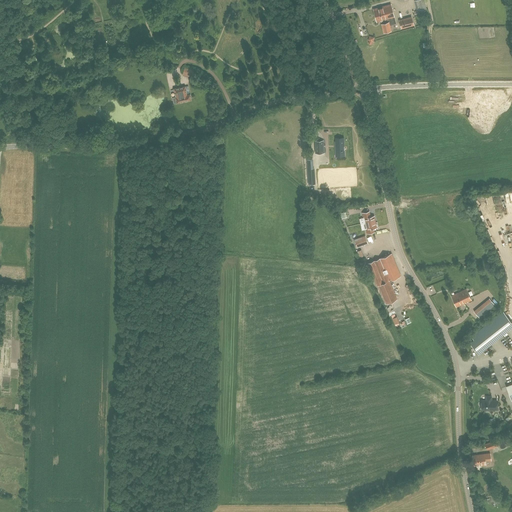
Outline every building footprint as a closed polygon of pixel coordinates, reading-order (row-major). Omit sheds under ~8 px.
[(423,0),(415,0),(414,0),(417,10),(426,7),(423,0)] [(395,22),(394,17),(391,4),(373,9),(377,21),(383,20),(384,23),(382,24),(384,32),(391,30),(389,23),(395,22)] [(401,28),(414,25),(412,17),(399,20),(401,28)] [(176,97),(175,97),(176,103),(191,100),(190,94),(187,94),(185,86),(174,89),(176,97)] [(348,140),(339,140),(339,144),(340,144),(340,154),(343,153),(343,157),(348,157),(348,149),(348,140)] [(323,141),(315,141),(316,153),(325,153),(324,149),(323,141)] [(374,232),(373,228),(378,227),(377,222),(375,223),(374,216),(370,217),(369,212),(362,213),(365,223),(366,223),(367,229),(366,229),(367,233),(374,232)] [(365,237),(355,240),(357,246),(367,243),(365,237)] [(397,299),(389,280),(400,276),(391,254),(368,264),(378,285),(386,303),(397,299)] [(456,307),(471,300),(466,289),(451,296),(456,307)] [(479,317),(495,305),(489,299),(474,311),(479,317)] [(473,341),(469,344),(477,355),(511,326),(511,322),(503,312),(470,338),(473,341)] [(486,396),(486,398),(486,400),(482,400),(482,403),(480,404),(482,407),(482,409),(497,410),(497,401),(491,401),(491,395),(486,396)] [(495,440),(490,442),(485,444),(487,449),(492,447),(497,445),(497,444),(495,440)] [(504,440),(498,441),(500,448),(506,446),(504,440)] [(473,466),(485,465),(485,461),(490,460),(490,453),(482,453),(482,454),(472,455),(473,466)]
